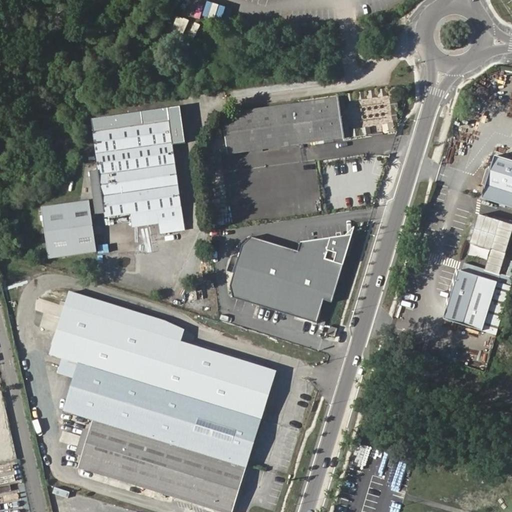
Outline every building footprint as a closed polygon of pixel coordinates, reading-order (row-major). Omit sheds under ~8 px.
[(194,39),(200,25),(177,16),(171,30),(194,39)] [(338,98),(288,105),(223,115),(228,152),(343,136),(338,98)] [(157,225),(180,222),(183,221),(179,205),(171,146),(185,144),(179,109),(91,121),(92,131),(103,215),(105,218),(146,212),(148,226),(157,225)] [(214,139),(215,155),(227,154),(226,138),(214,139)] [(511,161),(495,156),(481,198),(511,207),(511,161)] [(90,200),(40,207),(48,259),(97,252),(90,200)] [(461,273),(447,320),(485,332),(499,285),(511,243),(511,234),(479,224),(472,246),(492,253),(487,269),(467,263),(464,274),(461,273)] [(297,252),(250,237),(242,245),(229,286),(232,298),(316,322),(322,300),(331,302),(351,237),(300,243),(297,252)] [(510,288),(499,285),(485,332),(496,336),(510,288)] [(81,368),(77,380),(66,415),(94,423),(79,470),(215,511),(235,511),(277,374),(182,345),(186,332),(175,327),(106,305),(71,295),(66,310),(51,359),(64,363),(81,368)] [(60,375),(77,380),(81,368),(64,363),(60,375)]
